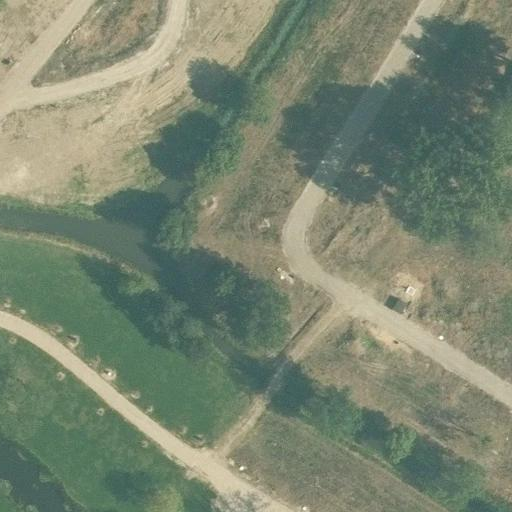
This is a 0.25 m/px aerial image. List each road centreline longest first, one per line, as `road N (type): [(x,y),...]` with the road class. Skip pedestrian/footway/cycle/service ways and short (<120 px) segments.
road 1 (residential): [(345,295),(297,262),(293,229),(434,0)]
road 2 (residential): [(208,468),(57,349),(0,322)]
road 3 (residential): [(345,295),(208,468)]
road 4 (residential): [(175,0),(159,50),(72,88),(4,96)]
road 5 (residential): [(511,397),(345,295)]
road 6 (residential): [(76,0),(4,96)]
